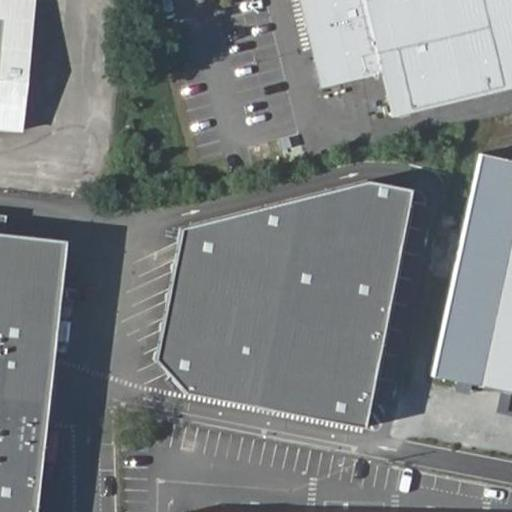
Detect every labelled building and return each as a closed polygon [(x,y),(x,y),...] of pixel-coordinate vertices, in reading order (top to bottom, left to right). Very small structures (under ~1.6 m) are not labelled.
[(0,0),(0,123),(17,126),(29,0),(0,0)] [(511,0),(299,0),(321,94),(380,80),(390,125),(511,96),(511,0)] [(471,212),(434,373),(511,390),(511,156),(485,151),(471,212)] [(419,194),(375,182),(189,228),(163,360),(195,395),(373,427),(419,194)] [(29,511),(55,244),(0,236),(0,511),(29,511)]
